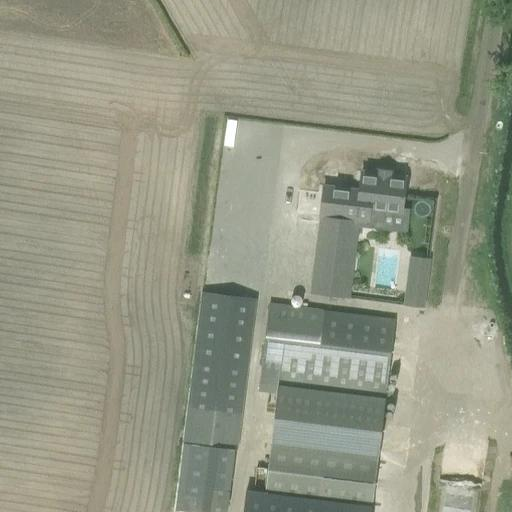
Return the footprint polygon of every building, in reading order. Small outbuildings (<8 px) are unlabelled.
[(356,172),(354,189),(374,192),(372,208),(402,212),(410,146),(380,142),(365,140),(361,173),(356,172)] [(326,256),(321,295),(343,298),(348,259),(347,259),(326,256)] [(185,444),(185,445),(235,451),(237,451),(241,417),(256,299),(204,294),(189,411),(185,444)] [(405,294),(403,307),(421,309),(425,309),(426,297),(405,294)] [(270,306),(259,391),(277,394),(277,391),(385,404),(387,383),(395,321),(288,308),(270,306)] [(385,404),(277,391),(277,394),(270,443),(378,456),(385,404)] [(263,497),(371,510),(378,456),(270,443),(263,497)] [(245,495),(242,511),(371,511),(372,510),(371,510),(263,497),(245,495)]
